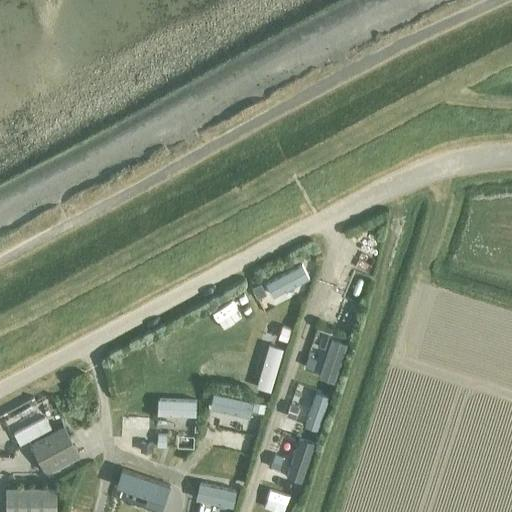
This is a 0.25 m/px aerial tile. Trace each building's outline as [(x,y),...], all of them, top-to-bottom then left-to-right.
[(278,282),(305,268),(299,257),(273,271),(278,282)] [(260,283),(252,288),(258,298),(266,294),(260,283)] [(242,296),(201,310),(205,322),(246,308),(242,296)] [(282,326),(278,338),(286,340),(290,328),(282,326)] [(154,331),(152,363),(165,363),(167,332),(154,331)] [(213,351),(213,366),(251,367),(251,352),(213,351)] [(308,356),(304,366),(312,369),(316,359),(308,356)] [(199,366),(198,377),(206,377),(207,367),(199,366)] [(322,417),(333,386),(321,382),(310,413),(322,417)] [(161,404),(200,406),(201,391),(162,389),(161,404)] [(253,401),(251,409),(263,411),(265,403),(253,401)] [(290,404),(286,416),(294,418),(298,407),(290,404)] [(124,406),(123,419),(158,420),(158,407),(124,406)] [(72,411),(63,416),(73,434),(82,429),(72,411)] [(45,417),(13,434),(19,445),(51,428),(45,417)] [(282,432),(312,442),(316,431),(286,420),(282,432)] [(66,426),(31,444),(45,472),(80,455),(66,426)] [(222,432),(220,445),(252,451),(254,438),(222,432)] [(165,434),(156,434),(156,447),(164,447),(165,434)] [(152,442),(140,442),(140,451),(152,451),(152,442)] [(274,455),(270,467),(278,470),(282,458),(274,455)] [(239,492),(242,480),(204,470),(201,482),(239,492)] [(270,470),(263,489),(296,500),(302,481),(270,470)] [(56,511),(56,487),(6,489),(6,511),(56,511)] [(209,494),(205,511),(228,511),(231,498),(209,494)] [(142,498),(141,507),(152,509),(153,500),(142,498)]
